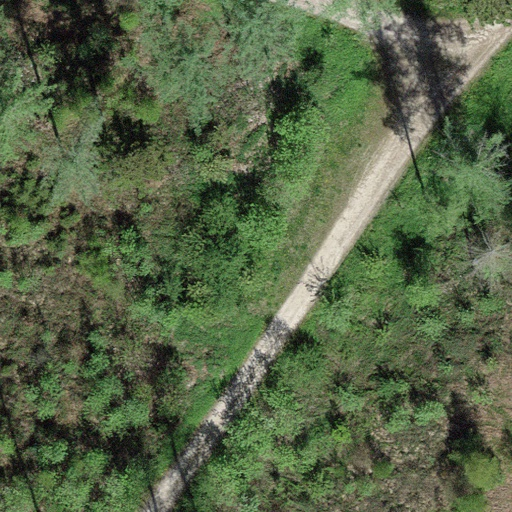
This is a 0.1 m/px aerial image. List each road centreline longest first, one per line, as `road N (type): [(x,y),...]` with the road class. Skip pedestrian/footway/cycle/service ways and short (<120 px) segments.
road 1 (track): [(511,10),(272,305),(143,511)]
road 2 (track): [(486,38),(334,0)]
